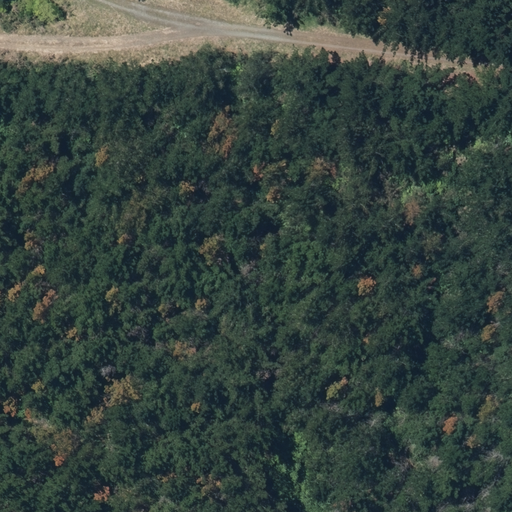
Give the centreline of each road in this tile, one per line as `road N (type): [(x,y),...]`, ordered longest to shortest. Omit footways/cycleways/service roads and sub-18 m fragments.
road 1 (track): [(511,57),(167,29),(107,0)]
road 2 (track): [(167,29),(0,31)]
